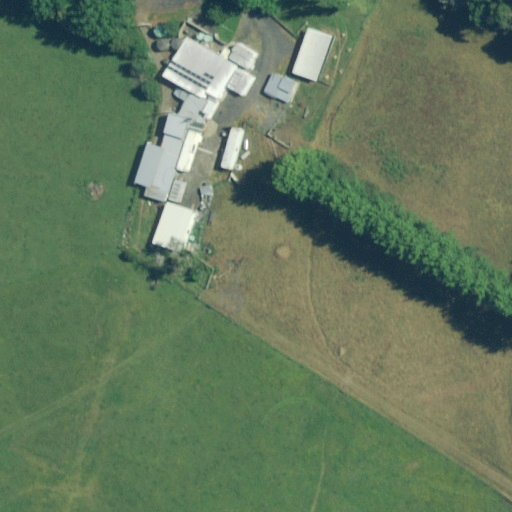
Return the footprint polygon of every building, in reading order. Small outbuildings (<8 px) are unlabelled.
[(338,35),(314,26),(298,72),(322,80),(338,35)] [(208,112),(216,116),(224,99),(232,85),(249,94),(258,76),(242,68),(244,65),(193,36),(176,64),(170,74),(190,87),(184,97),(189,100),(183,112),(177,109),(170,133),(167,145),(153,141),(142,182),(152,185),(150,195),(158,197),(156,206),(169,210),(181,166),(184,167),(184,166),(192,167),(197,147),(190,145),(192,140),(197,119),(204,122),(208,112)] [(261,50),(242,41),(234,57),(253,67),(261,50)] [(301,82),(277,71),(269,91),(292,101),(301,82)] [(215,192),(212,179),(201,180),(203,194),(215,192)]
